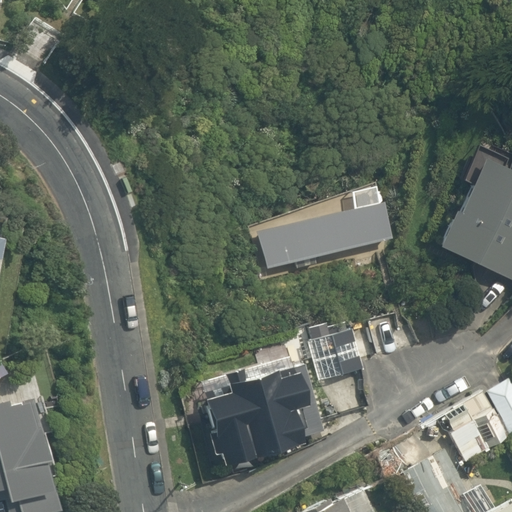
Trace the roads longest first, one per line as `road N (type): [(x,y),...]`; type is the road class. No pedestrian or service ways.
road 1 (residential): [(0,92),(55,139),(100,226),(151,511)]
road 2 (residential): [(511,325),(468,365),(204,511)]
